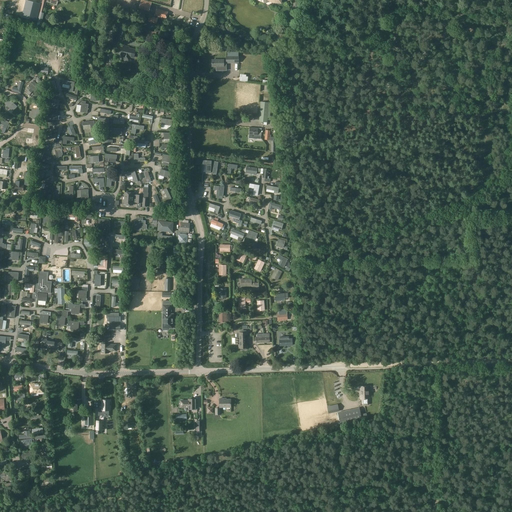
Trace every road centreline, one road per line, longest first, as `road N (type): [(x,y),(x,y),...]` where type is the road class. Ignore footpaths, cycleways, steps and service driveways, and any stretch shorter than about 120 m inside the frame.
road 1 (unclassified): [(195,211),(188,174),(193,45),(207,0)]
road 2 (track): [(345,367),(511,361)]
road 3 (unclassified): [(198,371),(195,211)]
road 4 (unclassified): [(198,371),(345,367)]
